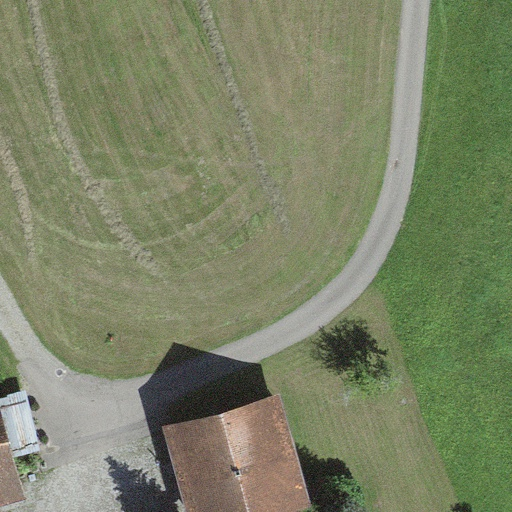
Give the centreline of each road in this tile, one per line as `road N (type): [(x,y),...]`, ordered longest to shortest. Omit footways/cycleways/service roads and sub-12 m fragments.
road 1 (track): [(420,0),(395,178),(358,278),(318,330),(223,389),(130,410),(42,382),(0,301)]
road 2 (track): [(52,511),(97,400)]
